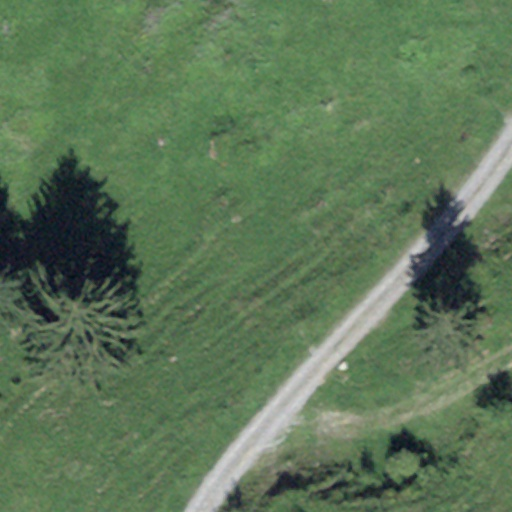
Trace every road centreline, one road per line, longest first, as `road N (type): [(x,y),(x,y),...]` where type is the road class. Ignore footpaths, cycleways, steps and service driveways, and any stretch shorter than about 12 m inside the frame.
road 1 (track): [(511,133),(365,324),(250,447),(207,511)]
road 2 (track): [(250,447),(511,345)]
